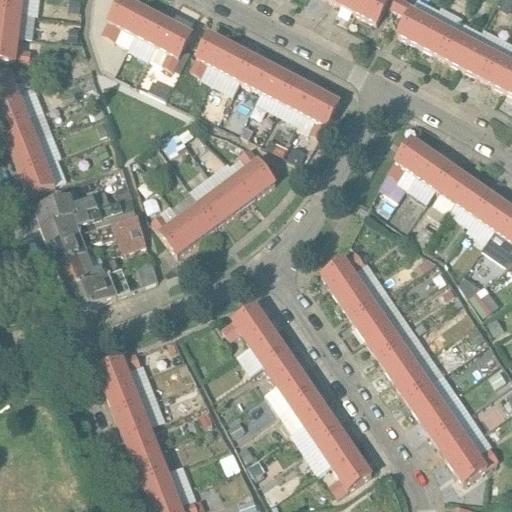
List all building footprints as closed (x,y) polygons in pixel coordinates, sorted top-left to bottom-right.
[(0,0),(0,15),(22,18),(24,0),(0,0)] [(316,0),(333,9),(337,0),(316,0)] [(337,0),(333,9),(355,20),(365,0),(337,0)] [(386,12),(397,18),(403,5),(394,0),(390,0),(389,3),(383,0),(365,0),(355,20),(376,31),(386,12)] [(120,36),(131,41),(145,15),(121,3),(107,29),(101,40),(115,47),(120,36)] [(397,42),(419,53),(434,26),(423,21),(425,16),(403,5),(397,18),(408,23),(397,42)] [(0,40),(19,43),(22,18),(0,15),(0,40)] [(131,41),(154,54),(168,27),(145,15),(131,41)] [(419,53),(441,65),(454,37),(434,26),(419,53)] [(441,65),(463,76),(477,49),(482,38),(460,26),(454,37),(441,65)] [(168,27),(154,54),(166,61),(161,72),(172,77),(178,66),(191,40),(168,27)] [(19,43),(0,40),(0,65),(29,69),(31,57),(18,55),(19,43)] [(206,72),(217,78),(231,51),(209,40),(189,77),(200,83),(206,72)] [(463,76),(484,87),(499,60),(477,49),(463,76)] [(217,78),(238,89),(253,62),(231,51),(217,78)] [(484,87),(506,98),(511,86),(511,67),(499,60),(484,87)] [(238,89),(260,100),(274,74),(253,62),(238,89)] [(0,108),(20,100),(16,90),(28,85),(24,73),(11,78),(11,77),(0,81),(0,108)] [(260,100),(281,111),(296,85),(274,74),(260,100)] [(281,111),(303,123),(318,96),(296,85),(281,111)] [(318,96),(303,123),(314,128),(309,138),(320,145),(339,108),(318,96)] [(0,131),(1,134),(29,123),(20,100),(0,108),(0,131)] [(10,156),(38,145),(29,123),(1,134),(10,156)] [(252,136),(244,132),(240,141),(248,145),(252,136)] [(19,179),(47,168),(38,145),(10,156),(19,179)] [(404,176),(415,184),(431,159),(411,145),(388,180),(397,186),(404,176)] [(237,180),(255,204),(274,189),(256,166),(257,165),(250,154),(239,162),(247,173),(237,180)] [(415,184),(435,198),(452,173),(431,159),(415,184)] [(47,168),(19,179),(28,202),(56,191),(47,168)] [(435,198),(455,212),(472,187),(452,173),(435,198)] [(235,218),(255,204),(237,180),(217,195),(235,218)] [(455,212),(475,226),(492,200),(472,187),(455,212)] [(216,233),(235,218),(217,195),(198,209),(216,233)] [(41,233),(109,211),(104,196),(92,200),(93,204),(74,210),(71,201),(34,215),(41,233)] [(475,226),(495,240),(511,214),(492,200),(475,226)] [(79,242),(98,236),(94,228),(102,225),(103,226),(125,219),(125,218),(134,215),(131,203),(109,211),(41,233),(48,252),(79,242)] [(196,248),(216,233),(198,209),(178,224),(196,248)] [(511,271),(511,214),(495,240),(484,256),(510,273),(511,271)] [(176,262),(196,248),(178,224),(169,231),(161,221),(151,228),(159,240),(159,239),(176,262)] [(116,250),(143,242),(138,223),(110,232),(116,250)] [(55,271),(86,261),(79,242),(48,252),(55,271)] [(143,242),(116,250),(119,260),(147,252),(143,242)] [(334,303),(360,287),(354,278),(363,272),(355,259),(320,283),(334,303)] [(65,297),(119,278),(114,264),(92,272),(88,260),(86,261),(55,271),(65,297)] [(151,267),(135,272),(142,292),(158,286),(151,267)] [(74,320),(131,298),(123,276),(119,278),(65,297),(74,320)] [(465,283),(459,291),(467,304),(481,294),(465,283)] [(349,324),(374,308),(360,287),(334,303),(349,324)] [(363,345),(388,328),(374,308),(349,324),(363,345)] [(240,341),(246,350),(270,333),(255,312),(222,336),(229,348),(240,341)] [(377,366),(403,350),(388,328),(363,345),(377,366)] [(260,372),(284,355),(270,333),(246,350),(260,372)] [(391,387),(416,370),(403,350),(377,366),(391,387)] [(275,393),(299,376),(284,355),(260,372),(275,393)] [(105,398),(132,387),(128,376),(138,372),(134,361),(124,365),(123,365),(96,376),(105,398)] [(406,407),(431,391),(430,390),(416,370),(391,387),(406,407)] [(289,414),(313,397),(299,376),(275,393),(289,414)] [(114,421),(141,410),(132,387),(105,398),(114,421)] [(420,428),(445,411),(431,391),(406,407),(420,428)] [(303,435),(327,418),(313,397),(289,414),(303,435)] [(123,444),(150,433),(141,410),(114,421),(123,444)] [(434,449),(459,432),(445,411),(420,428),(434,449)] [(203,432),(212,427),(208,418),(199,422),(203,432)] [(318,456),(342,439),(327,418),(303,435),(318,456)] [(448,470),(473,453),(459,432),(434,449),(448,470)] [(132,466),(159,455),(150,433),(123,444),(132,466)] [(332,477),(356,460),(342,439),(318,456),(332,477)] [(473,453),(448,470),(463,491),(488,474),(498,467),(489,454),(479,462),(473,453)] [(140,489),(168,478),(159,455),(132,466),(140,489)] [(356,460),(332,477),(338,486),(328,493),(336,505),(346,498),(346,497),(370,481),(356,460)] [(149,511),(177,501),(168,478),(140,489),(149,511)] [(177,501),(149,511),(195,511),(193,507),(182,511),(177,501)]
